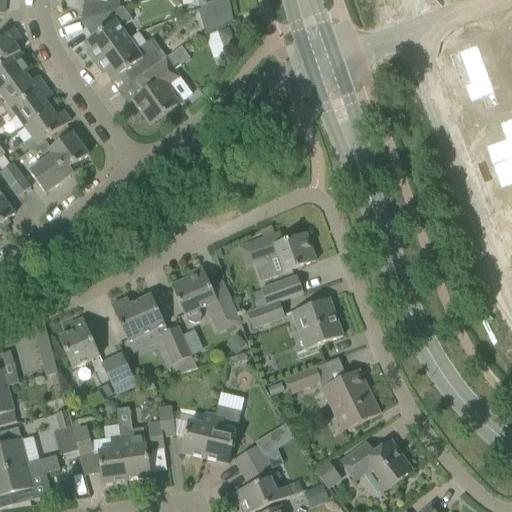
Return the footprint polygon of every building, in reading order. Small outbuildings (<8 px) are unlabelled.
[(119,10),(120,0),(84,0),(90,1),(89,5),(83,7),(80,23),(99,16),(119,10)] [(198,0),(203,9),(211,6),(227,0),(198,0)] [(227,0),(211,6),(216,21),(232,17),(227,0)] [(128,41),(120,29),(132,21),(123,8),(119,10),(99,16),(107,27),(84,44),(90,53),(87,55),(95,65),(128,41)] [(0,66),(19,52),(13,45),(20,40),(13,30),(0,38),(0,66)] [(230,30),(218,34),(226,55),(237,51),(230,30)] [(128,41),(95,65),(103,75),(105,74),(112,82),(124,74),(131,84),(163,61),(148,41),(136,51),(128,41)] [(478,41),(450,52),(462,85),(466,84),(471,99),(482,95),(486,106),(500,101),(478,41)] [(171,86),(180,80),(171,68),(177,64),(180,67),(190,60),(182,49),(166,60),(157,67),(140,79),(148,89),(131,102),(149,127),(176,108),(183,103),(171,86)] [(0,93),(25,75),(32,70),(19,52),(0,66),(0,93)] [(3,109),(7,115),(44,88),(37,78),(30,83),(25,75),(0,93),(0,96),(7,106),(3,109)] [(16,118),(24,130),(50,110),(45,102),(51,97),(44,88),(7,115),(12,121),(16,118)] [(44,142),(70,123),(63,113),(56,118),(50,110),(24,130),(31,139),(23,145),(29,153),(33,150),(36,148),(44,142)] [(88,157),(71,134),(50,150),(44,142),(36,148),(42,156),(50,150),(53,155),(29,174),(45,196),(68,179),(69,180),(80,172),(75,166),(88,157)] [(511,138),(485,148),(492,167),(511,159),(511,138)] [(511,159),(492,167),(500,191),(511,186),(511,159)] [(0,173),(0,174),(10,189),(23,180),(12,165),(0,173)] [(23,180),(10,189),(17,199),(30,190),(23,180)] [(0,229),(0,230),(4,228),(2,225),(15,215),(0,195),(0,229)] [(270,228),(260,232),(263,240),(273,237),(270,228)] [(315,263),(305,235),(282,243),(279,234),(273,237),(263,240),(254,244),(261,264),(256,265),(262,281),(261,281),(261,282),(315,263)] [(202,316),(199,311),(205,308),(217,335),(240,325),(229,301),(218,306),(201,269),(195,272),(196,276),(171,288),(184,318),(186,317),(188,323),(194,325),(199,323),(202,316)] [(266,307),(267,309),(279,304),(303,296),(297,277),(260,290),(261,291),(266,307)] [(261,291),(251,295),(257,310),(266,307),(261,291)] [(127,300),(111,307),(127,344),(157,331),(162,342),(173,366),(192,358),(178,328),(167,333),(151,297),(130,306),(127,300)] [(291,314),(305,352),(342,338),(329,300),(291,314)] [(279,304),(267,309),(247,316),(253,331),(285,319),(279,304)] [(72,333),(58,339),(72,370),(100,358),(82,320),(69,326),(72,333)] [(33,327),(46,377),(57,374),(43,325),(33,327)] [(0,390),(7,389),(6,387),(18,384),(10,352),(0,354),(0,390)] [(244,354),(229,359),(231,364),(246,361),(244,354)] [(101,366),(112,389),(133,379),(122,356),(101,366)] [(321,384),(316,369),(285,381),(290,395),(321,384)] [(322,389),(343,433),(380,416),(358,372),(322,389)] [(280,384),(266,389),(269,397),(283,392),(280,384)] [(7,389),(0,390),(0,427),(16,423),(7,389)] [(214,418),(204,460),(228,466),(241,414),(217,408),(214,418)] [(159,411),(161,425),(162,439),(176,437),(172,410),(159,411)] [(54,416),(59,433),(72,429),(67,413),(54,416)] [(180,454),(204,460),(214,418),(205,416),(203,427),(188,424),(180,454)] [(118,427),(120,439),(121,439),(127,482),(150,478),(146,448),(145,448),(143,430),(130,431),(129,425),(118,427)] [(162,439),(161,425),(148,427),(153,454),(164,453),(162,439)] [(265,456),(296,442),(289,426),(258,440),(265,456)] [(72,432),(80,459),(94,456),(86,428),(72,432)] [(0,473),(27,466),(18,430),(6,433),(9,444),(0,445),(0,473)] [(121,439),(120,439),(111,440),(112,452),(97,455),(102,485),(127,482),(121,439)] [(367,475),(382,494),(412,472),(390,443),(373,456),(366,445),(342,463),(356,483),(367,475)] [(234,461),(241,473),(264,458),(257,447),(234,461)] [(27,466),(0,473),(0,497),(8,496),(11,507),(36,500),(31,479),(59,471),(55,458),(27,466)] [(264,458),(241,473),(247,484),(271,470),(264,458)] [(314,472),(328,491),(341,482),(327,463),(314,472)] [(246,489),(246,490),(240,493),(244,503),(250,501),(254,511),(256,511),(290,499),(286,488),(275,493),(270,479),(246,489)] [(322,486),(307,493),(313,508),(328,501),(322,486)]
